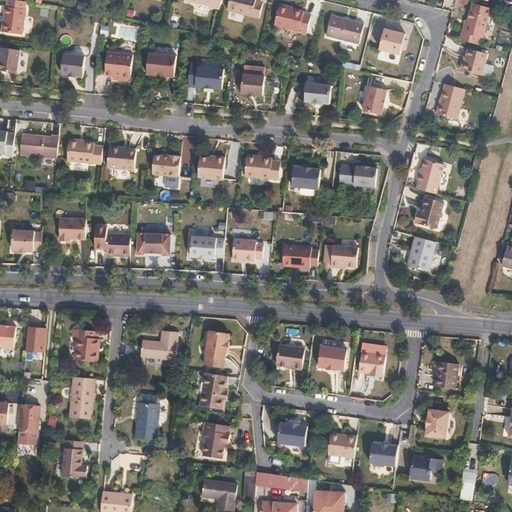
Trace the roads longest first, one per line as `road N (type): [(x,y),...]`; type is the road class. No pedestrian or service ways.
road 1 (residential): [(404,146),(0,105)]
road 2 (residential): [(380,291),(0,267)]
road 3 (residential): [(264,309),(253,380),(263,393),(389,412),(407,403),(418,324)]
road 4 (unknown): [(66,299),(44,511)]
road 5 (residential): [(404,146),(437,24),(361,0)]
road 6 (residential): [(122,300),(102,456)]
road 7 (unclassified): [(264,309),(418,324)]
road 8 (residential): [(380,291),(404,146)]
road 9 (unclassified): [(122,300),(264,309)]
road 10 (unclassified): [(0,298),(122,300)]
